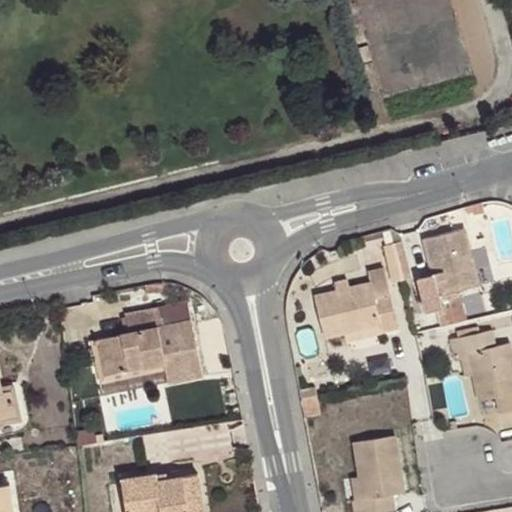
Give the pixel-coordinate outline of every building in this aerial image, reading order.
[(442,303),(463,297),(460,289),(479,284),(473,261),(464,228),(424,239),(433,274),(419,278),(427,310),(437,308),(439,317),(445,315),(442,303)] [(399,233),(390,229),(393,244),(402,242),(399,233)] [(402,242),(393,244),(400,269),(403,279),(410,278),(402,242)] [(400,269),(393,244),(383,245),(390,271),(400,269)] [(473,261),(479,284),(487,283),(481,259),(473,261)] [(325,337),(344,332),(381,323),(383,331),(399,327),(385,269),(369,273),(371,282),(350,288),(336,291),(315,296),(325,337)] [(334,284),(336,291),(350,288),(348,280),(334,284)] [(448,326),(469,320),(463,297),(442,303),(445,315),(448,326)] [(478,298),(468,301),(472,313),(481,309),(478,298)] [(129,331),(98,338),(105,375),(164,363),(165,369),(168,383),(203,375),(191,319),(163,325),(159,307),(126,314),(129,331)] [(381,323),(344,332),(345,339),(383,331),(381,323)] [(457,331),(459,337),(478,333),(477,326),(457,331)] [(486,347),(497,345),(494,329),(482,332),(486,347)] [(453,355),(461,353),(468,352),(473,374),(479,400),(496,396),(499,412),(511,409),(511,355),(509,342),(497,345),(486,347),(482,332),(478,333),(459,337),(450,339),(453,355)] [(105,375),(98,338),(91,340),(99,383),(165,369),(164,363),(105,375)] [(468,352),(461,353),(466,375),(473,374),(468,352)] [(3,422),(3,424),(22,421),(14,383),(0,386),(1,391),(10,389),(15,415),(2,418),(3,422)] [(0,422),(3,422),(2,418),(15,415),(10,389),(1,391),(0,386),(0,422)] [(316,394),(300,397),(304,416),(319,412),(316,394)] [(354,441),(359,476),(363,499),(356,500),(353,500),(354,511),(381,511),(383,511),(380,495),(393,493),(405,492),(396,434),(354,441)] [(167,470),(158,472),(159,479),(168,477),(167,470)] [(159,479),(158,472),(123,478),(127,511),(190,511),(189,504),(202,502),(198,472),(168,477),(159,479)] [(363,499),(359,476),(352,478),(356,500),(363,499)] [(0,511),(12,511),(8,483),(0,484),(0,511)] [(396,510),(393,493),(380,495),(383,511),(396,510)] [(203,511),(202,502),(189,504),(190,511),(203,511)]
